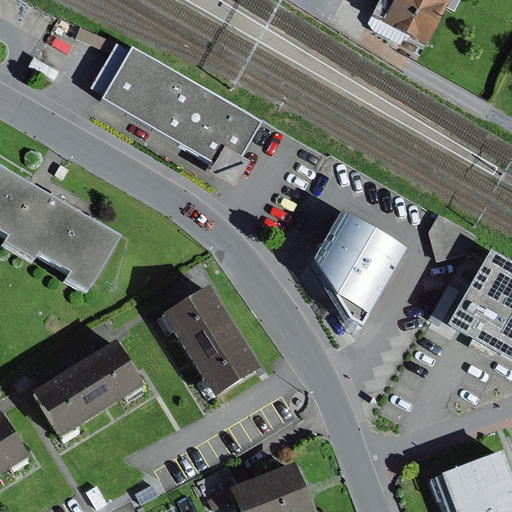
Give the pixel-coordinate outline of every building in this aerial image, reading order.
[(463,0),(396,0),(388,17),(442,44),(463,0)] [(79,30),(75,41),(101,52),(106,41),(79,30)] [(90,91),(104,99),(128,56),(114,48),(90,91)] [(257,129),(128,56),(104,99),(100,104),(211,167),(221,149),(239,160),(257,129)] [(53,207),(0,176),(0,240),(2,242),(0,245),(0,249),(29,266),(33,259),(66,278),(62,284),(83,297),(115,244),(53,207)] [(437,217),(427,234),(434,264),(465,256),(476,239),(437,217)] [(400,255),(337,219),(310,265),(345,323),(359,332),(400,255)] [(511,270),(486,256),(445,330),(511,367),(511,270)] [(447,287),(428,321),(438,327),(457,293),(447,287)] [(206,290),(160,319),(210,400),(256,372),(206,290)] [(111,345),(29,396),(57,441),(139,391),(111,345)] [(0,422),(0,476),(24,462),(0,422)] [(498,457),(434,480),(445,511),(511,511),(511,494),(511,495),(498,457)] [(232,465),(197,484),(207,501),(241,482),(232,465)] [(309,511),(292,469),(229,494),(236,511),(309,511)] [(152,487),(134,496),(139,507),(157,498),(152,487)]
